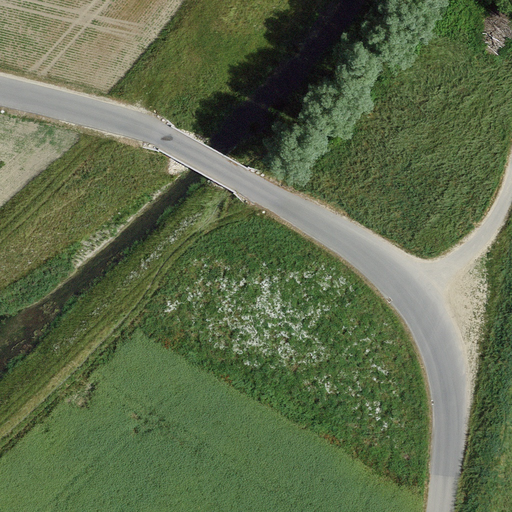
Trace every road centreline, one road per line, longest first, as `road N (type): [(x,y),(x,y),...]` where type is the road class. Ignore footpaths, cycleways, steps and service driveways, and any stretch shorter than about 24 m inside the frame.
road 1 (track): [(252,184),(371,259),(431,321),(451,413),(441,511)]
road 2 (track): [(414,304),(491,235),(511,180)]
